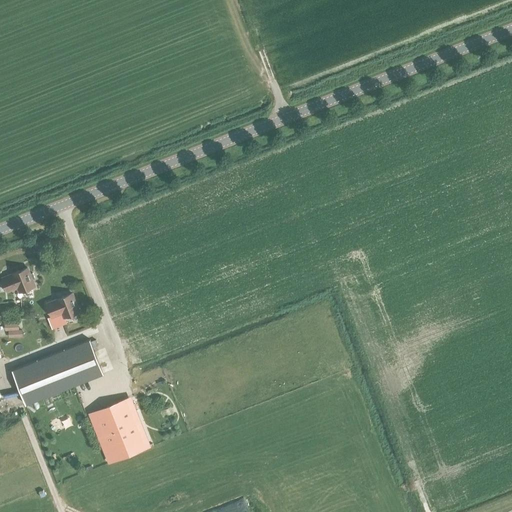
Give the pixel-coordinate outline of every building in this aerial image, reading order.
[(30,274),(27,268),(13,273),(13,274),(2,279),(7,291),(18,287),(20,292),(34,286),(32,279),(35,278),(33,273),(30,274)] [(80,311),(72,293),(58,299),(47,304),(52,316),(63,312),(65,317),(80,311)] [(19,323),(4,323),(5,330),(8,330),(9,337),(23,336),(22,329),(19,329),(19,323)] [(26,404),(104,374),(91,339),(13,370),(26,404)] [(128,400),(94,413),(110,455),(144,441),(128,400)]
